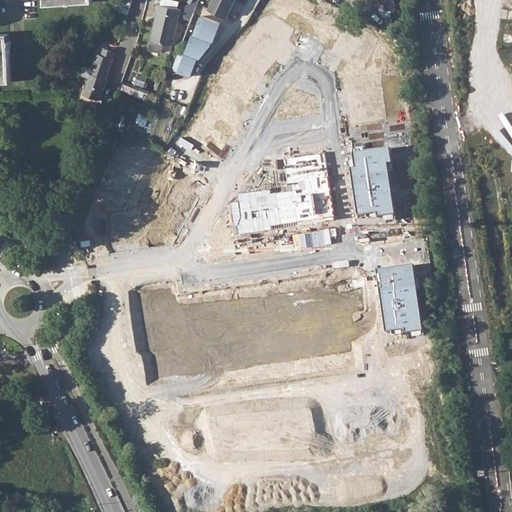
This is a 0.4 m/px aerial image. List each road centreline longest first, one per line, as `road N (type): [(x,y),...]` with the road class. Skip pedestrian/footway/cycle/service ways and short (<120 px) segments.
road 1 (unclassified): [(424,0),(497,511)]
road 2 (residential): [(189,256),(285,72),(325,87),(349,236)]
road 3 (tertiary): [(114,511),(28,327)]
road 4 (residential): [(349,236),(189,256)]
road 5 (residential): [(42,289),(189,256)]
